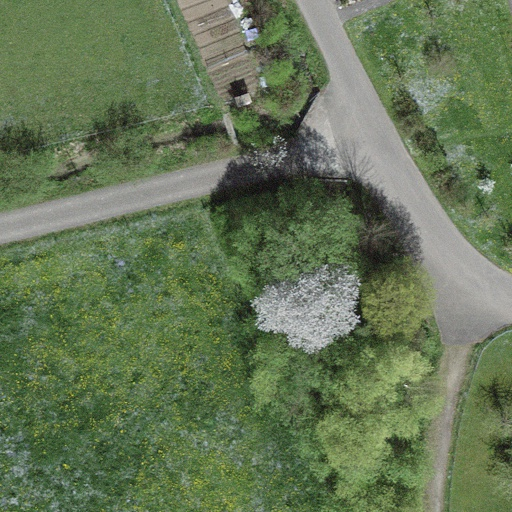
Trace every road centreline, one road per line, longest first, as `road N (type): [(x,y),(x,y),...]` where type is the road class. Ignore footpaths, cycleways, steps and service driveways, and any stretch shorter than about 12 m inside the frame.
road 1 (track): [(0,229),(372,140)]
road 2 (unclassified): [(511,299),(476,283),(439,251),(372,140),(308,0)]
road 3 (track): [(476,283),(447,395),(433,511)]
